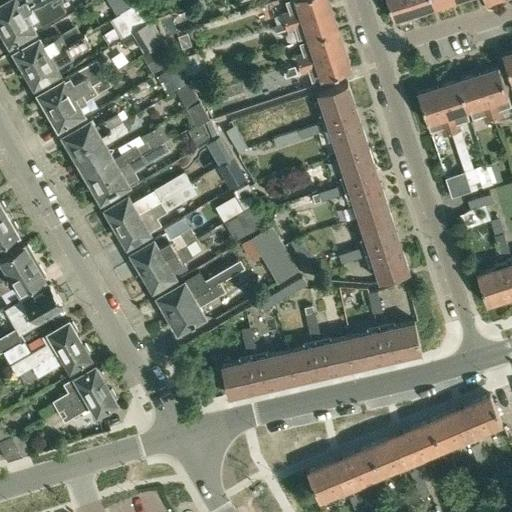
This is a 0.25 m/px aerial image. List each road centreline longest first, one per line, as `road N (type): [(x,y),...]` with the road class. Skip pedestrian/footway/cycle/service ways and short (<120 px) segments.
road 1 (unclassified): [(0,120),(185,441)]
road 2 (residential): [(479,358),(376,51)]
road 3 (tertiary): [(185,441),(479,358)]
road 4 (tertiary): [(0,492),(185,441)]
road 5 (residential): [(376,51),(511,15)]
